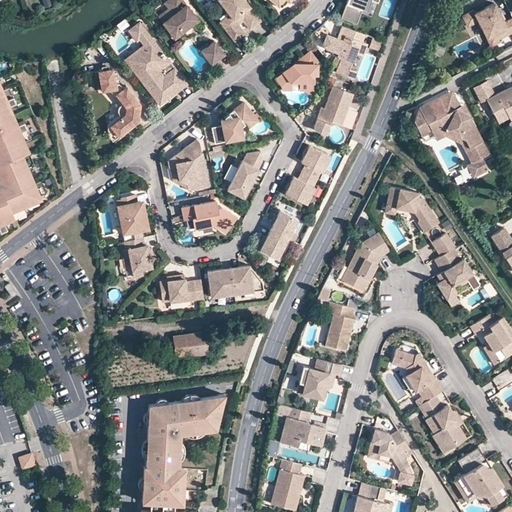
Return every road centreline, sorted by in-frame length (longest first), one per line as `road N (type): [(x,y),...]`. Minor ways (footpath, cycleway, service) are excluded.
road 1 (tertiary): [(234,511),(270,350),(372,143),(428,0)]
road 2 (residential): [(511,450),(440,335),(417,318),(392,319),(366,351),(327,511)]
road 3 (residential): [(140,149),(151,163),(173,249),(207,253),(242,240),(290,141),(245,66)]
road 4 (residential): [(0,334),(42,419),(66,511)]
road 5 (residential): [(0,258),(140,149)]
road 6 (residential): [(140,149),(245,66)]
